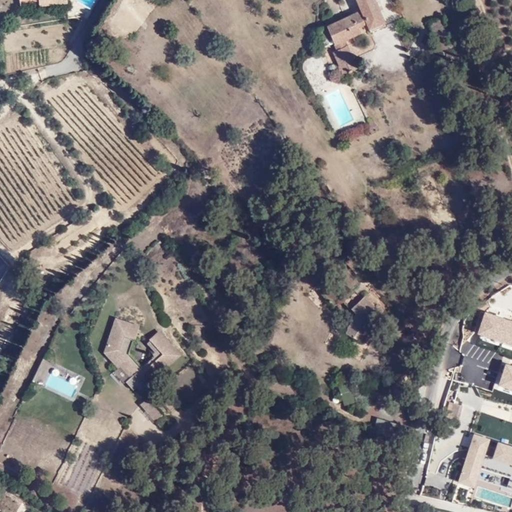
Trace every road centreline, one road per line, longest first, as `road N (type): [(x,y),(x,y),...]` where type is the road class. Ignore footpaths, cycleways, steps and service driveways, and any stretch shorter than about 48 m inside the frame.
road 1 (residential): [(402,511),(441,323),(461,292),(511,263)]
road 2 (residential): [(201,0),(166,38),(247,119)]
road 3 (residential): [(102,0),(71,60),(0,111)]
road 4 (residential): [(247,119),(304,166),(341,137)]
road 5 (residential): [(511,52),(484,58),(511,145)]
